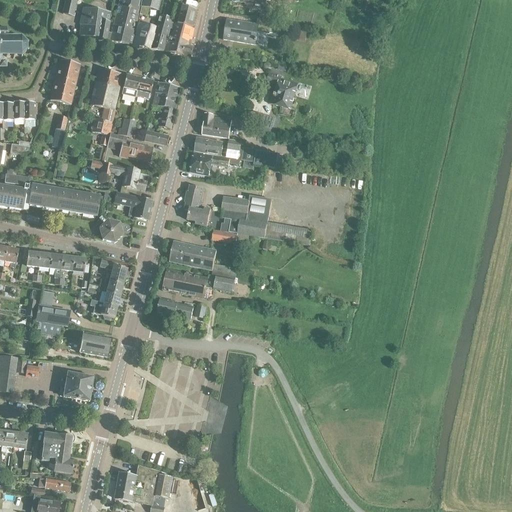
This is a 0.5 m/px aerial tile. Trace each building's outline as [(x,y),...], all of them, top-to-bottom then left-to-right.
[(65,0),(63,13),(73,16),(76,0),(65,0)] [(119,0),(118,6),(140,11),(141,8),(142,0),(119,0)] [(142,0),(141,8),(148,10),(148,9),(158,11),(160,0),(142,0)] [(367,12),(369,2),(363,1),(360,11),(367,12)] [(112,34),(110,34),(109,40),(110,41),(110,42),(132,47),(135,32),(130,31),(132,21),(137,22),(139,15),(140,11),(118,6),(112,34)] [(182,7),(177,25),(193,28),(198,11),(182,7)] [(107,40),(109,40),(110,34),(108,33),(110,22),(109,22),(110,12),(83,8),(79,25),(81,26),(79,36),(98,39),(97,40),(106,42),(107,40)] [(147,17),(148,10),(141,8),(140,11),(139,15),(144,16),(147,17)] [(260,12),(259,19),(270,21),(271,14),(260,12)] [(162,52),(171,19),(160,16),(151,50),(162,52)] [(257,25),(227,20),(224,40),(255,45),(258,32),(269,34),(272,21),(270,21),(259,19),(258,19),(257,25)] [(155,28),(142,24),(138,23),(132,48),(139,49),(139,47),(150,50),(155,28)] [(170,24),(162,53),(190,59),(192,49),(189,48),(194,29),(170,24)] [(6,29),(6,30),(0,30),(0,67),(6,67),(6,60),(7,60),(7,58),(13,58),(13,60),(14,60),(14,58),(20,58),(21,60),(22,59),(22,58),(26,53),(28,53),(28,52),(27,51),(27,46),(29,45),(28,43),(26,44),(22,39),(23,38),(22,37),(20,38),(15,38),(15,37),(13,37),(13,38),(8,38),(9,37),(11,38),(11,37),(10,36),(9,33),(11,33),(10,32),(9,32),(7,30),(8,29),(6,29)] [(295,30),(293,40),(306,42),(308,33),(295,30)] [(60,60),(50,101),(70,105),(80,65),(60,60)] [(99,69),(90,105),(104,109),(101,121),(95,119),(91,133),(102,135),(100,145),(106,147),(115,111),(114,110),(122,75),(99,69)] [(269,104),(290,110),(298,84),(283,80),(284,78),(269,73),(267,82),(277,85),(273,99),(271,98),(269,104)] [(122,95),(135,98),(136,96),(137,92),(139,79),(126,76),(122,95)] [(153,82),(139,79),(137,92),(136,96),(149,99),(153,82)] [(158,83),(152,106),(163,108),(159,127),(170,129),(180,88),(158,83)] [(13,104),(13,105),(13,122),(24,122),(24,104),(23,104),(23,106),(20,106),(20,104),(13,104)] [(24,104),(24,122),(24,128),(35,128),(35,116),(35,104),(28,104),(28,106),(25,106),(25,104),(24,104)] [(13,123),(13,122),(13,105),(6,105),(6,107),(3,107),(3,105),(2,105),(2,123),(2,130),(4,130),(7,130),(7,123),(13,123)] [(215,116),(206,114),(202,135),(229,140),(233,122),(214,118),(215,116)] [(60,150),(67,119),(59,118),(52,148),(60,150)] [(133,137),(135,129),(136,123),(130,121),(127,135),(133,137)] [(146,131),(144,141),(166,146),(169,137),(146,131)] [(107,149),(120,152),(119,155),(150,162),(153,148),(109,138),(107,149)] [(223,144),(198,138),(195,152),(221,157),(223,144)] [(227,150),(238,152),(240,152),(241,149),(241,143),(229,140),(227,150)] [(23,147),(18,146),(11,145),(10,154),(21,156),(21,153),(28,152),(30,148),(23,147)] [(244,149),(242,161),(242,162),(254,164),(254,166),(276,170),(278,155),(244,149)] [(240,162),(236,161),(213,157),(213,158),(194,154),(190,173),(209,177),(211,166),(229,169),(229,165),(239,167),(240,162)] [(126,168),(126,167),(93,161),(91,168),(102,170),(101,174),(110,176),(110,174),(124,177),(122,187),(145,191),(147,182),(138,180),(140,171),(126,168)] [(0,207),(8,208),(22,211),(22,209),(23,209),(28,210),(29,209),(29,205),(42,208),(56,210),(69,213),(83,215),(96,217),(97,215),(100,198),(86,196),(73,193),(59,191),(46,189),(32,186),(31,187),(29,186),(30,178),(16,176),(7,175),(5,175),(4,184),(24,187),(24,190),(25,190),(25,191),(23,191),(12,189),(0,186),(0,207)] [(183,210),(189,211),(187,222),(196,224),(196,226),(207,229),(211,210),(200,208),(204,188),(189,185),(183,210)] [(134,218),(148,221),(152,201),(138,198),(116,193),(114,204),(131,208),(129,216),(135,217),(134,218)] [(223,211),(222,218),(225,219),(224,225),(230,226),(229,233),(238,235),(249,237),(266,239),(268,224),(268,223),(272,200),(250,196),(250,202),(224,198),(222,211),(223,211)] [(102,239),(114,242),(123,233),(120,221),(108,218),(99,227),(102,239)] [(215,231),(213,241),(236,245),(235,251),(247,253),(249,237),(238,235),(228,233),(221,232),(220,232),(215,231)] [(237,270),(215,265),(218,251),(175,242),(170,262),(213,271),(212,275),(235,279),(237,270)] [(19,251),(8,248),(5,262),(12,264),(11,267),(15,268),(16,265),(19,251)] [(27,267),(38,268),(40,254),(28,252),(27,267)] [(51,255),(40,254),(38,268),(50,270),(51,255)] [(54,279),(56,279),(60,280),(61,271),(63,257),(51,255),(50,270),(55,270),(54,279)] [(61,271),(73,272),(74,258),(63,257),(61,271)] [(86,259),(74,258),(73,272),(84,274),(85,265),(86,259)] [(112,271),(109,282),(123,285),(127,270),(115,266),(115,264),(101,261),(99,267),(112,271)] [(168,270),(164,291),(205,299),(207,288),(234,293),(236,281),(209,275),(209,279),(168,270)] [(120,297),(123,285),(109,282),(106,293),(120,297)] [(40,307),(51,309),(53,295),(42,293),(40,307)] [(118,307),(120,297),(106,293),(104,304),(118,307)] [(178,303),(161,299),(158,314),(174,318),(174,317),(191,321),(194,308),(177,304),(178,303)] [(114,319),(118,307),(104,304),(92,301),(90,307),(98,309),(97,314),(103,316),(104,319),(110,320),(112,318),(114,319)] [(198,305),(195,317),(204,319),(207,307),(198,305)] [(35,318),(36,307),(27,306),(26,317),(35,318)] [(70,312),(51,309),(40,307),(38,306),(36,322),(42,323),(46,324),(61,326),(67,327),(70,312)] [(33,319),(27,318),(25,329),(32,330),(33,319)] [(36,322),(33,342),(43,343),(46,324),(42,323),(36,322)] [(83,333),(81,344),(108,349),(110,338),(83,333)] [(107,358),(108,349),(81,344),(79,353),(107,358)] [(0,356),(0,393),(13,395),(18,360),(18,359),(0,356)] [(26,358),(19,357),(17,372),(24,373),(26,358)] [(27,367),(26,377),(33,378),(33,377),(37,378),(38,369),(27,367)] [(93,378),(67,373),(63,398),(89,402),(93,378)] [(2,447),(2,448),(1,448),(1,453),(6,453),(6,449),(14,449),(16,433),(4,432),(2,447)] [(28,435),(16,433),(14,449),(26,451),(28,435)] [(44,434),(42,447),(60,449),(61,434),(59,434),(58,433),(56,433),(55,433),(54,435),(44,433),(44,434)] [(61,434),(60,449),(58,457),(69,459),(71,447),(72,448),(73,444),(73,443),(74,442),(74,441),(75,440),(75,439),(74,438),(73,436),(73,435),(72,435),(71,434),(69,434),(67,434),(66,434),(66,435),(61,434)] [(49,459),(55,460),(58,461),(58,457),(60,449),(42,447),(42,448),(41,462),(48,463),(49,459)] [(34,448),(32,461),(39,461),(40,449),(34,448)] [(28,477),(31,454),(25,453),(23,470),(26,471),(25,476),(28,477)] [(58,457),(58,461),(55,460),(53,473),(72,476),(74,462),(69,461),(69,459),(58,457)] [(137,477),(119,473),(114,501),(133,504),(152,507),(153,507),(155,498),(159,476),(160,473),(139,467),(137,477)] [(155,498),(166,500),(169,500),(174,479),(159,476),(155,498)] [(46,480),(41,480),(39,479),(38,488),(44,489),(69,493),(70,483),(46,479),(46,480)] [(31,495),(44,498),(45,491),(32,489),(31,495)] [(155,498),(153,507),(164,509),(164,508),(166,500),(155,498)] [(38,500),(36,511),(57,511),(59,504),(38,500)]
